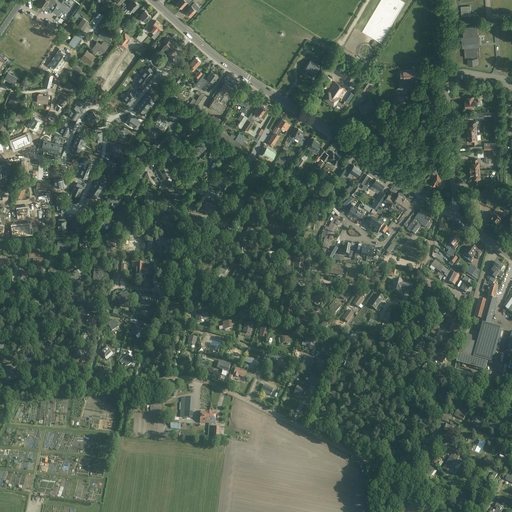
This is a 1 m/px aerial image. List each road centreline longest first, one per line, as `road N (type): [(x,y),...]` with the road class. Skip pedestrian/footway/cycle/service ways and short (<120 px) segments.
road 1 (track): [(454,511),(198,378),(0,392)]
road 2 (secondary): [(373,160),(221,61),(159,5)]
road 3 (track): [(424,268),(369,511)]
road 4 (unclassified): [(443,72),(450,212)]
